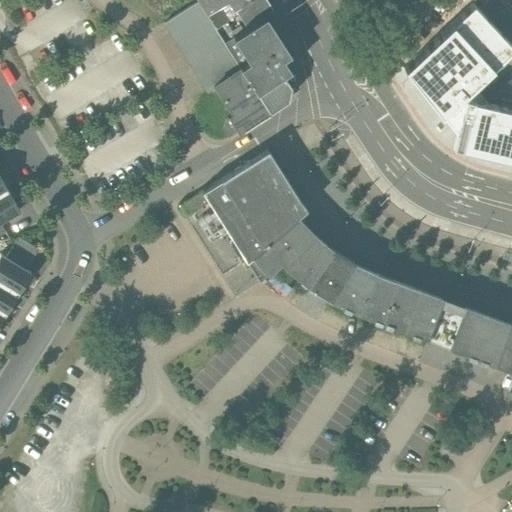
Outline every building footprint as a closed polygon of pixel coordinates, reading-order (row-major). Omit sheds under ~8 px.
[(197,0),(195,0),(164,21),(170,31),(203,9),(197,0)] [(265,0),(197,0),(203,9),(215,28),(225,21),(227,19),(224,14),(218,5),(225,0),(230,0),(247,26),(265,15),(272,10),(265,0)] [(511,41),(473,0),(470,0),(397,67),(441,120),(511,52),(511,41)] [(203,9),(170,31),(185,54),(218,33),(215,28),(203,9)] [(247,26),(224,42),(261,100),(267,95),(270,98),(289,86),(287,51),(265,15),(247,26)] [(225,21),(215,28),(218,33),(221,37),(232,31),(225,21)] [(221,37),(218,33),(185,54),(206,87),(212,83),(231,111),(229,114),(225,116),(222,126),(228,135),(239,128),(268,111),(261,100),(224,42),(221,37)] [(511,108),(465,98),(453,147),(511,161),(511,108)] [(238,165),(201,188),(245,258),(296,215),(305,207),(292,189),(266,147),(252,156),(238,165)] [(6,188),(0,191),(0,219),(19,209),(6,188)] [(296,215),(245,258),(259,280),(279,260),(283,264),(306,283),(332,249),(313,233),(296,215)] [(38,248),(17,236),(5,256),(25,269),(38,248)] [(332,249),(306,283),(331,299),(352,261),(332,249)] [(0,253),(0,281),(17,292),(30,271),(25,269),(5,256),(0,253)] [(374,271),(352,261),(331,299),(358,311),(374,271)] [(374,271),(358,311),(380,320),(396,279),(374,271)] [(396,279),(380,320),(403,328),(418,288),(396,279)] [(0,281),(0,310),(4,313),(17,292),(0,281)] [(441,297),(418,288),(403,328),(426,337),(441,297)] [(463,305),(441,297),(426,337),(448,346),(463,305)] [(509,322),(463,305),(448,346),(493,363),(509,322)] [(511,323),(509,322),(493,363),(511,370),(511,323)]
